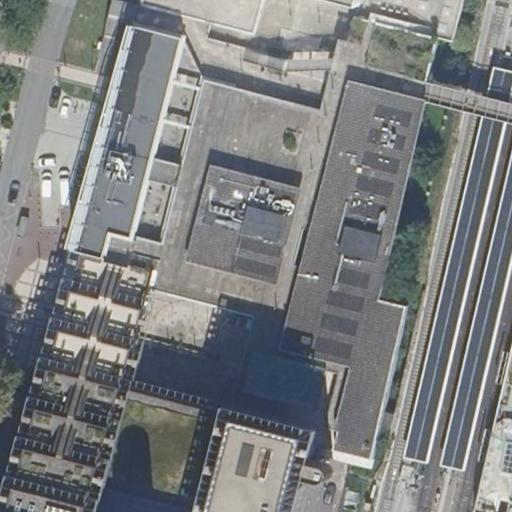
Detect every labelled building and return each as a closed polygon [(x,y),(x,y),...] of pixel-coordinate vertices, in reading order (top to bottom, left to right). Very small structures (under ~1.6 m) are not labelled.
[(409,311),(377,303),(426,94),(439,41),(368,23),(355,20),(358,10),(321,0),(144,0),(141,14),(102,159),(78,253),(158,275),(142,342),(128,396),(222,421),(308,444),(325,449),(352,456),(360,451),(374,454),(409,311)] [(321,0),(358,10),(355,20),(368,23),(439,41),(443,42),(452,44),(462,0),(321,0)] [(28,218),(21,216),(17,234),(24,236),(28,218)] [(98,511),(128,396),(142,342),(158,275),(78,253),(60,321),(44,383),(48,386),(28,459),(14,511),(98,511)] [(511,346),(491,438),(511,443),(511,346)] [(128,396),(98,511),(198,511),(222,421),(128,396)] [(303,467),(308,444),(222,421),(198,511),(291,511),(298,484),(303,467)] [(511,511),(511,443),(491,438),(473,511),(511,511)] [(360,451),(352,456),(372,461),(374,454),(360,451)] [(319,471),(303,467),(298,484),(311,489),(318,488),(320,483),(322,476),(319,471)]
